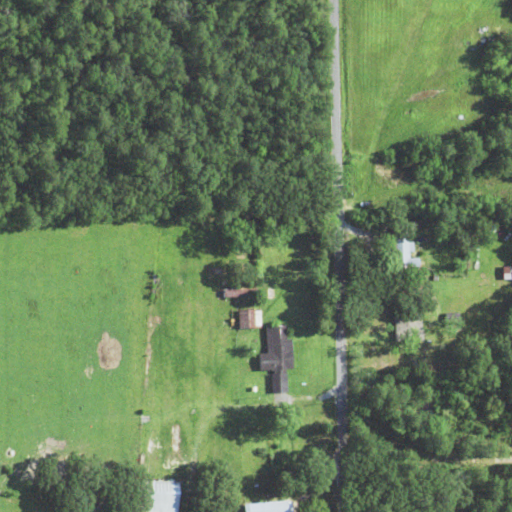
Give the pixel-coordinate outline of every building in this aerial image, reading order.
[(413,239),(413,248),(408,249),(408,255),(418,254),(419,264),(389,266),(388,240),(393,239),(393,222),(407,221),(408,239),(413,239)] [(501,263),(511,263),(511,276),(501,276),(501,263)] [(223,287),(256,286),(257,293),(223,294),(223,287)] [(420,310),(420,327),(422,327),(422,337),(394,338),(393,305),(412,304),(413,310),(420,310)] [(237,307),(260,306),(260,326),(238,326),(237,307)] [(444,310),(458,310),(458,318),(445,319),(444,310)] [(285,370),(286,370),(287,389),(271,390),(270,371),(272,371),(272,367),(259,367),(258,351),(266,350),(265,323),(285,322),(285,336),(291,336),(292,365),(285,366),(285,370)] [(177,511),(143,511),(144,477),(178,479),(177,511)] [(291,499),(292,511),(243,511),(243,502),(286,498),(286,499),(291,499)]
